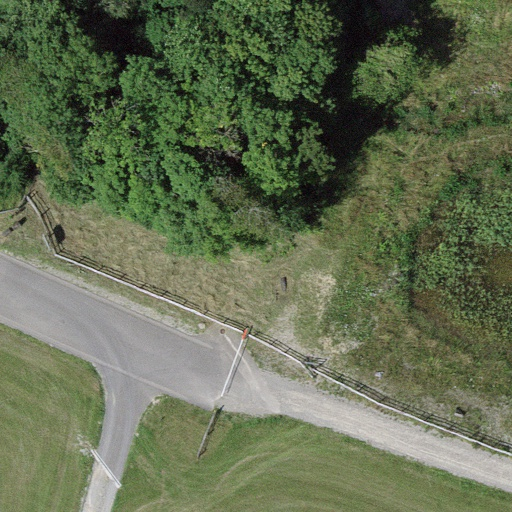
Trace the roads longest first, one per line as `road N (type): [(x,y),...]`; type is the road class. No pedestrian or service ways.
road 1 (track): [(511,478),(200,370)]
road 2 (residential): [(200,370),(0,284)]
road 3 (track): [(137,346),(96,511)]
